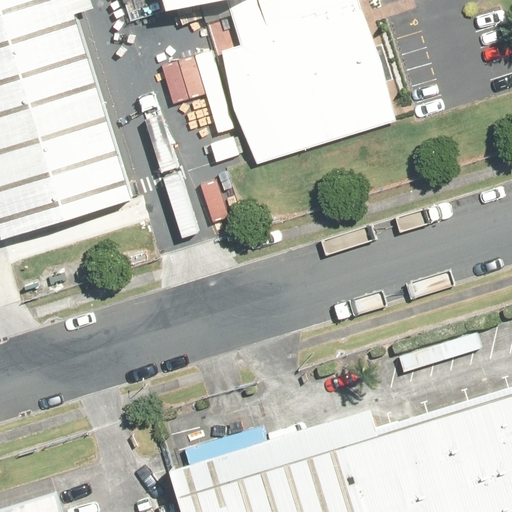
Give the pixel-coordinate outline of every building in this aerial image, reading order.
[(0,0),(0,222),(141,179),(84,0),(0,0)] [(164,0),(168,11),(201,0),(164,0)] [(380,2),(237,48),(270,152),(413,106),(380,2)] [(511,511),(511,390),(186,488),(192,511),(511,511)] [(216,403),(226,438),(266,427),(257,392),(216,403)] [(166,421),(175,450),(216,437),(206,408),(166,421)] [(78,511),(70,482),(0,503),(0,511),(78,511)]
